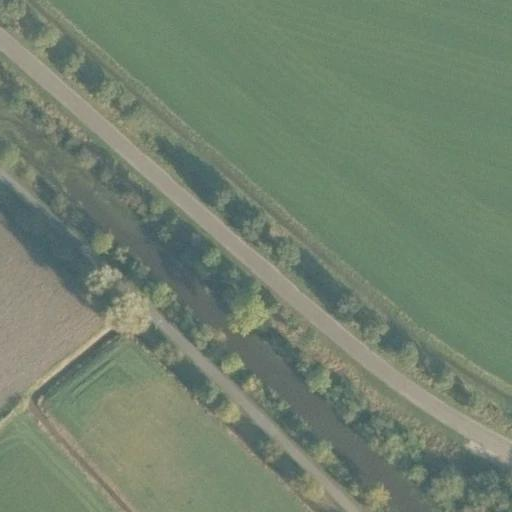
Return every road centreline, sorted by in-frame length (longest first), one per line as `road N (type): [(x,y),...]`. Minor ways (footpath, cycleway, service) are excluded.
road 1 (unclassified): [(511,451),(401,386),(345,342),(0,40)]
road 2 (unclassified): [(0,176),(350,511)]
